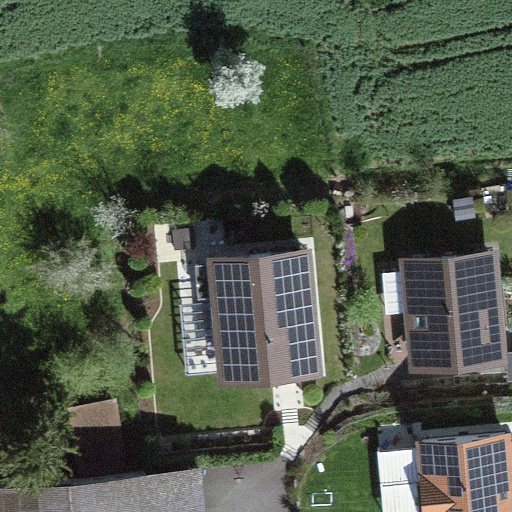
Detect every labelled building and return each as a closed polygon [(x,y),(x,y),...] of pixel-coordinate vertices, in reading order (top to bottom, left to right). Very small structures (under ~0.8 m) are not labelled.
[(303,249),(217,257),(227,369),(313,362),(303,249)] [(490,253),(410,260),(418,359),(498,352),(490,253)] [(112,400),(77,407),(86,452),(121,445),(112,400)] [(511,511),(511,505),(505,432),(422,439),(428,511),(511,511)] [(0,511),(158,511),(154,458),(0,468),(0,511)]
